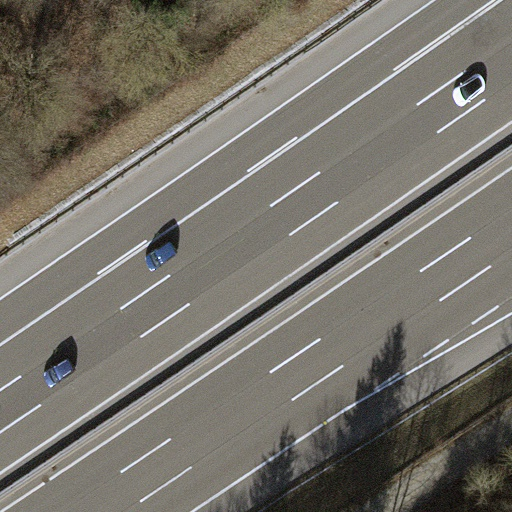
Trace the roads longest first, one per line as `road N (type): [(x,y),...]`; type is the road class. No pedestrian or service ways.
road 1 (motorway): [(426,118),(0,410)]
road 2 (motorway): [(98,511),(511,234)]
road 3 (track): [(381,511),(511,427)]
